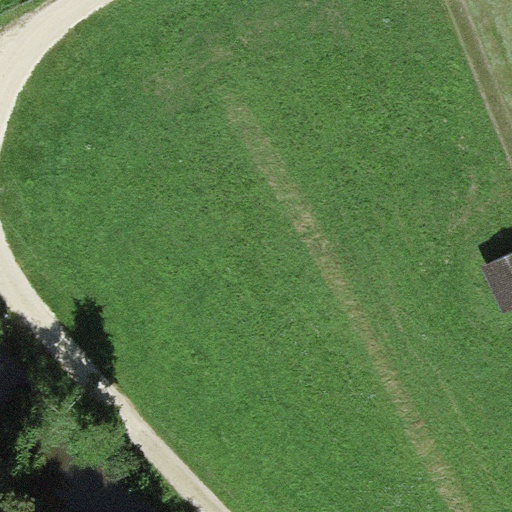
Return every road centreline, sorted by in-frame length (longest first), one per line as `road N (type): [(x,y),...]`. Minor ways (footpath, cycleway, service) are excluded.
road 1 (track): [(220,511),(38,315),(0,256)]
road 2 (track): [(454,0),(511,154)]
road 3 (track): [(0,110),(29,54),(85,0)]
